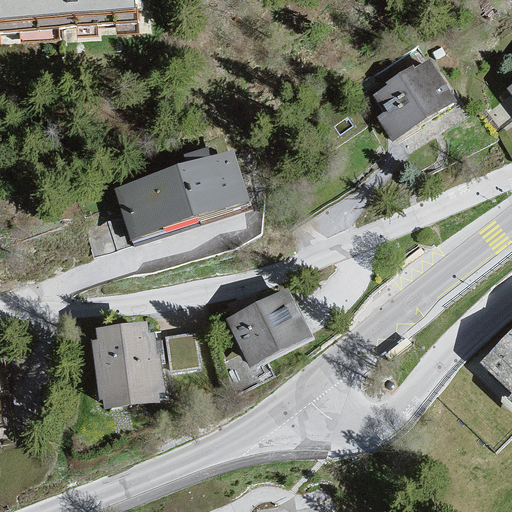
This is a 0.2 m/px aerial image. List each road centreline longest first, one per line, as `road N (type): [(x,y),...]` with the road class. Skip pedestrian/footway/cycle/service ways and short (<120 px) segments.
road 1 (residential): [(511,176),(261,281),(0,323)]
road 2 (tertiary): [(302,393),(511,223)]
road 3 (tertiary): [(62,511),(211,449),(302,393)]
road 4 (residential): [(302,393),(339,421),(394,411),(511,294)]
